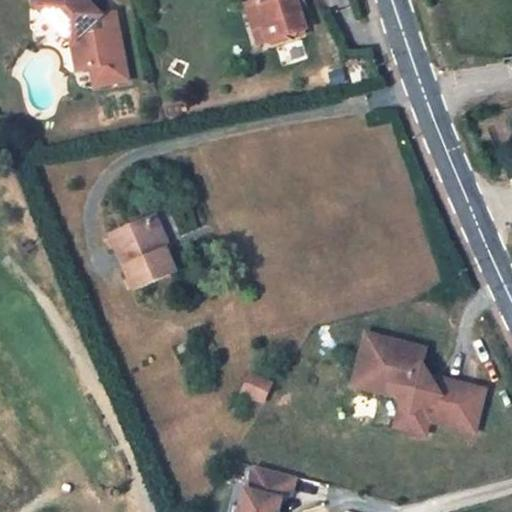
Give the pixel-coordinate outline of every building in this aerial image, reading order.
[(71,46),(76,72),(92,69),(93,70),(97,87),(133,79),(123,36),(114,37),(110,15),(102,15),(89,0),(33,0),(36,14),(41,13),(71,46)] [(275,39),(309,29),(313,28),(307,5),(305,0),(250,0),(257,22),(269,19),(275,39)] [(123,36),(118,13),(110,15),(114,37),(123,36)] [(275,39),(269,19),(257,22),(262,43),(275,39)] [(173,243),(161,216),(151,220),(163,248),(173,243)] [(111,238),(137,290),(175,273),(163,248),(151,220),(111,238)] [(430,349),(369,334),(359,376),(395,385),(403,398),(404,400),(413,415),(409,429),(429,434),(432,421),(478,432),(489,389),(447,379),(445,388),(438,386),(426,366),(430,349)] [(241,394),(265,404),(275,382),(250,371),(241,394)] [(395,385),(359,376),(356,387),(403,398),(395,385)] [(413,415),(404,400),(397,426),(409,429),(413,415)] [(299,478),(262,469),(257,477),(253,493),(248,492),(243,511),(280,511),(283,502),(294,496),(299,478)]
